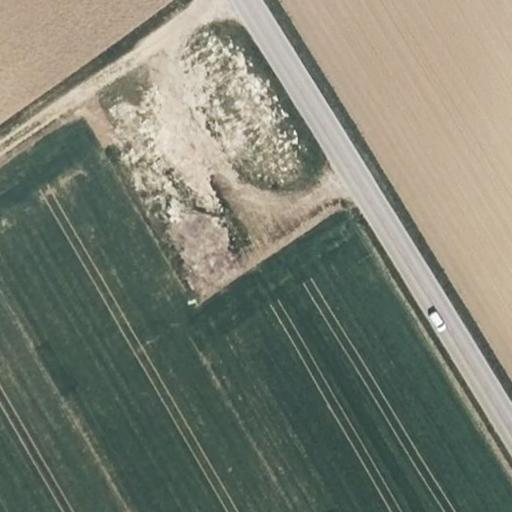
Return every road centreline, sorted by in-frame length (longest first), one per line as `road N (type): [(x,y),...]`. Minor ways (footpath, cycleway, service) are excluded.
road 1 (tertiary): [(511,430),(250,0)]
road 2 (track): [(0,150),(212,0)]
